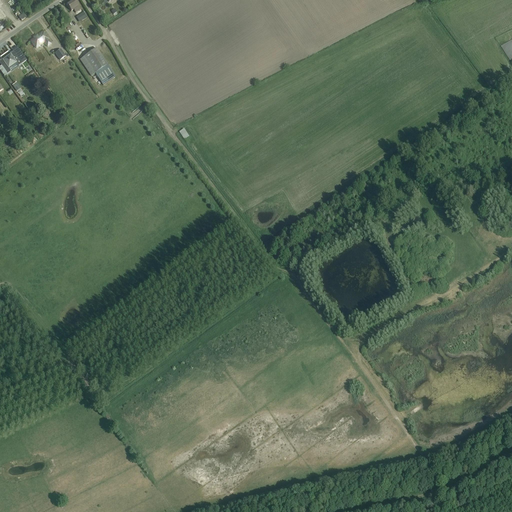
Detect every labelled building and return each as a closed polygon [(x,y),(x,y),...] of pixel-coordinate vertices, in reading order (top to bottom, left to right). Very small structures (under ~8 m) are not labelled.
[(75,13),(81,10),(74,0),(73,0),(66,5),(71,12),(73,10),(75,13)] [(22,7),(18,10),(21,15),(18,17),(21,21),(28,16),(22,7)] [(86,18),(83,13),(78,17),(81,22),(86,18)] [(49,40),(43,32),(37,37),(35,39),(31,41),(36,49),(44,43),(47,47),(51,44),(48,40),(49,40)] [(1,66),(0,67),(0,70),(4,77),(7,74),(7,75),(11,72),(9,69),(16,64),(19,67),(22,64),(27,61),(21,52),(17,47),(14,49),(12,50),(14,53),(2,61),(3,62),(0,64),(1,66)] [(60,49),(55,53),(60,60),(65,56),(60,49)] [(115,77),(97,49),(80,60),(91,77),(95,74),(103,86),(115,77)] [(186,128),(181,131),(186,140),(191,137),(186,128)]
